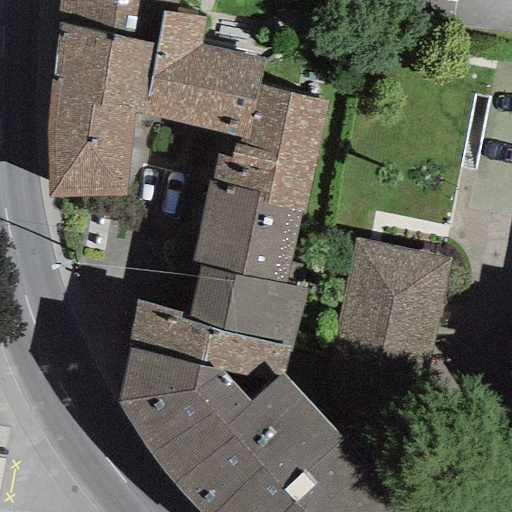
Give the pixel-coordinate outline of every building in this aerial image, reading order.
[(58,0),(56,23),(156,46),(164,10),(177,13),(179,0),(58,0)] [(177,13),(164,10),(156,46),(141,117),(236,137),(248,139),(259,86),(265,60),(198,46),(204,18),(177,13)] [(141,117),(156,46),(56,23),(45,132),(49,197),(126,195),(132,113),(141,117)] [(328,102),(259,86),(248,139),(236,137),(231,156),(216,153),(210,181),(269,194),(266,206),(302,214),(328,102)] [(269,194),(210,181),(190,262),(198,264),(283,285),(302,214),(266,206),(269,194)] [(425,362),(447,258),(354,239),(333,343),(425,362)] [(0,335),(13,267),(0,264),(0,335)] [(283,285),(198,264),(186,314),(184,322),(291,347),(304,290),(283,285)] [(186,314),(136,299),(128,346),(130,349),(222,370),(249,403),(280,372),(291,347),(184,322),(186,314)] [(391,511),(400,503),(280,372),(249,403),(222,370),(130,349),(116,404),(200,511),(391,511)]
